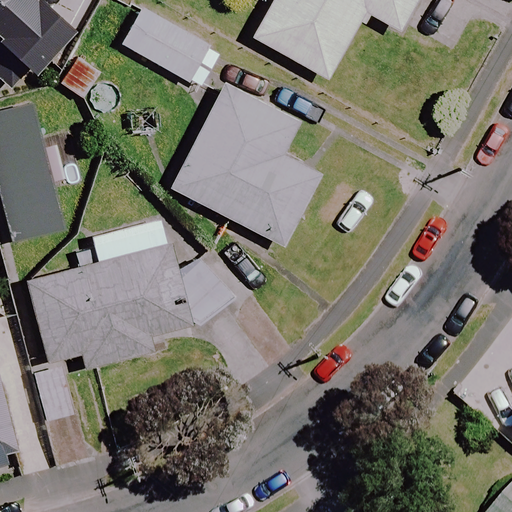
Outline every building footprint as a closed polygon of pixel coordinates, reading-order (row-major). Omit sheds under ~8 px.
[(414,0),(270,0),(248,39),(323,82),(362,15),(395,34),(414,0)] [(216,53),(135,10),(115,48),(195,91),(216,53)] [(97,71),(73,57),(54,88),(78,102),(97,71)] [(291,125),(219,88),(167,191),(279,248),(315,177),(275,157),(291,125)] [(58,231),(26,102),(0,108),(0,202),(10,243),(58,231)] [(168,271),(156,221),(87,238),(94,265),(21,284),(41,363),(77,354),(81,371),(151,353),(146,337),(186,327),(188,330),(225,297),(189,257),(169,274),(168,271)] [(26,376),(16,338),(0,342),(0,436),(68,418),(55,369),(26,376)] [(511,511),(511,477),(482,511),(511,511)]
